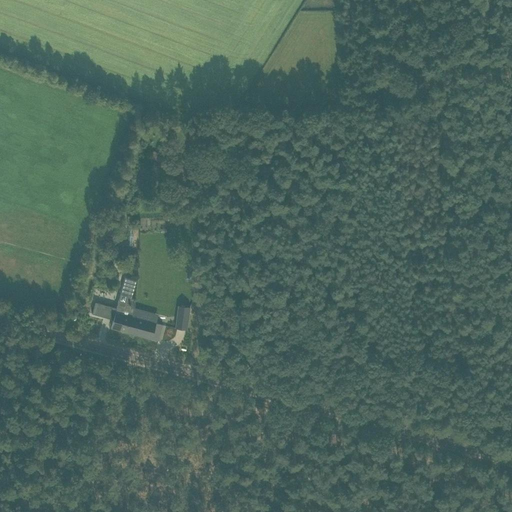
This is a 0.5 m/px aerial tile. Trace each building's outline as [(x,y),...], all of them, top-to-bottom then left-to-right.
[(165,170),(169,158),(151,151),(146,163),(165,170)] [(99,242),(108,246),(116,230),(107,226),(99,242)] [(118,300),(111,327),(127,332),(131,315),(134,305),(134,299),(130,298),(136,280),(125,277),(121,293),(118,300)] [(152,287),(153,299),(173,299),(173,287),(152,287)] [(179,297),(192,296),(192,287),(179,288),(179,297)] [(96,304),(91,321),(100,324),(105,307),(96,304)] [(178,305),(175,328),(186,329),(189,307),(178,305)] [(131,315),(127,332),(158,340),(162,324),(131,315)]
